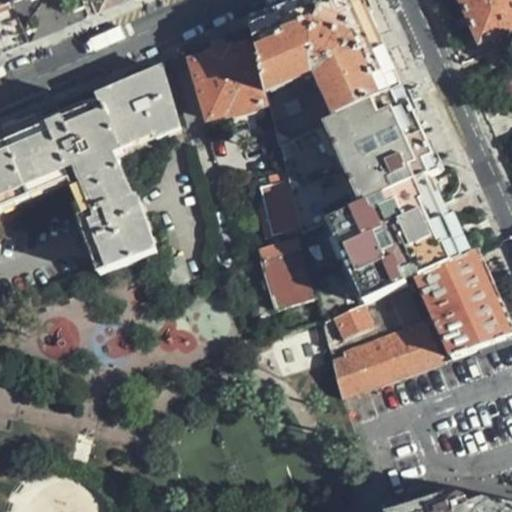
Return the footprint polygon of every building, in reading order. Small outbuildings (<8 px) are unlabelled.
[(307,0),(305,1),(252,23),(262,58),(261,61),(281,146),(404,89),(381,36),(364,0),(307,0)] [(511,0),(464,0),(473,19),(483,43),(511,32),(511,33),(511,0)] [(511,42),(487,53),(495,69),(511,61),(511,42)] [(266,107),(247,46),(229,52),(228,50),(219,53),(207,56),(208,58),(190,63),(207,122),(227,115),(227,118),(266,107)] [(0,213),(67,185),(82,220),(77,222),(101,277),(125,268),(158,256),(136,203),(133,205),(114,158),(180,130),(159,71),(127,85),(95,98),(98,108),(53,126),(38,133),(31,118),(0,130),(0,213)] [(404,89),(281,146),(303,236),(428,179),(442,172),(439,165),(404,89)] [(300,232),(285,175),(271,178),(273,186),(261,190),(267,209),(261,211),(268,237),(279,233),(281,238),(300,232)] [(418,280),(464,261),(446,220),(428,179),(303,236),(324,321),(405,286),(413,282),(418,280)] [(260,250),(284,329),(318,318),(313,299),(316,299),(301,249),(303,248),(300,237),(260,250)] [(324,321),(328,346),(373,328),(380,344),(333,362),(341,398),(511,332),(511,326),(497,294),(479,254),(464,261),(418,280),(446,342),(435,347),(409,291),(405,286),(324,321)] [(182,256),(163,263),(173,288),(192,282),(182,256)] [(416,288),(413,282),(405,286),(409,291),(416,288)] [(333,362),(380,344),(373,328),(328,346),(333,362)] [(405,511),(439,511),(437,502),(427,505),(413,510),(405,511)] [(453,511),(451,511),(437,502),(439,511),(488,511),(468,508),(453,511)]
